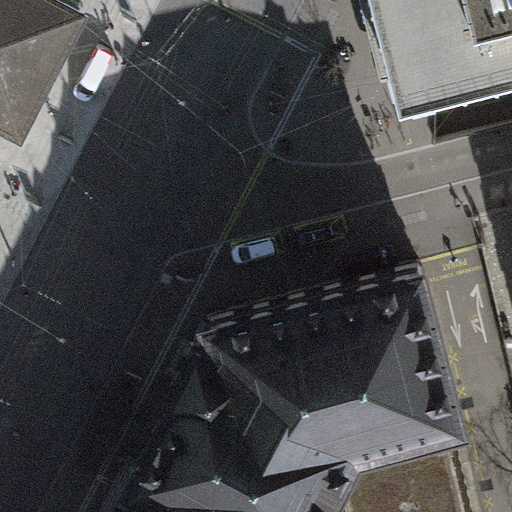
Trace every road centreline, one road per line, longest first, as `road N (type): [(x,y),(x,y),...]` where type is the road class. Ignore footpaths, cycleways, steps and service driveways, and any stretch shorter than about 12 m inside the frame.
road 1 (unclassified): [(149,167),(201,193),(246,197),(344,189),(511,145)]
road 2 (residential): [(0,455),(149,167)]
road 3 (unclassified): [(149,167),(237,0)]
